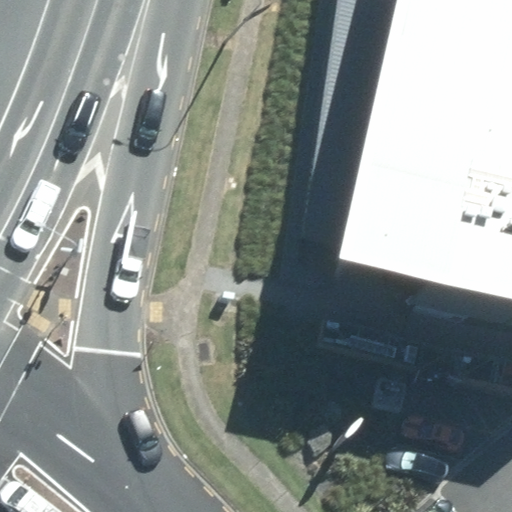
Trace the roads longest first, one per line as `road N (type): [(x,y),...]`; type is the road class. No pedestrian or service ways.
road 1 (primary): [(52,49),(110,361),(128,511)]
road 2 (secondary): [(52,49),(0,186)]
